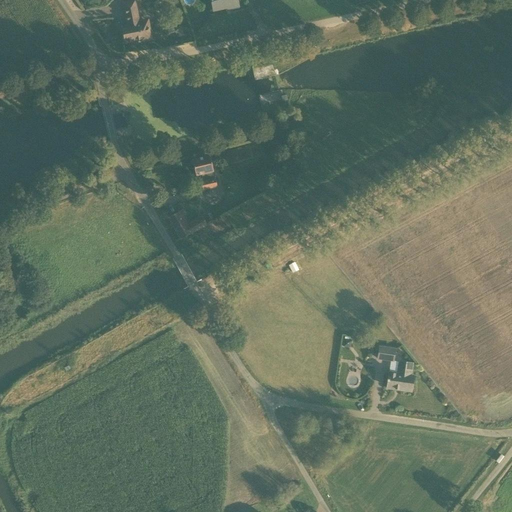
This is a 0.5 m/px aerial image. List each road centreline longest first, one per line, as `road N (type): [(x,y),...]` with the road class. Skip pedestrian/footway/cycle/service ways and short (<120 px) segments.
road 1 (track): [(198,295),(511,126)]
road 2 (unclassified): [(102,67),(412,0)]
road 3 (unclassified): [(261,397),(127,173)]
road 4 (unclassified): [(511,430),(481,433),(261,397)]
road 5 (unclassified): [(0,238),(69,194),(127,173)]
road 6 (unclassified): [(327,511),(261,397)]
